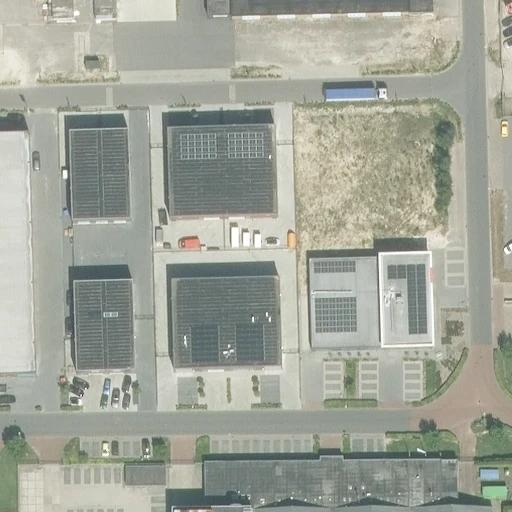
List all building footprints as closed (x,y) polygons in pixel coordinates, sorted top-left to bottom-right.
[(102,8),(101,0),(57,0),(58,10),(102,8)] [(230,0),(206,0),(207,18),(231,18),(230,0)] [(230,0),(231,18),(230,20),(397,16),(396,0),(230,0)] [(431,0),(396,0),(397,16),(409,16),(409,17),(421,16),(424,16),(430,16),(433,16),(433,5),(431,5),(431,0)] [(274,130),(221,131),(223,220),(277,219),(274,130)] [(221,131),(167,133),(169,222),(223,220),(221,131)] [(128,134),(98,135),(100,192),(109,192),(129,191),(128,134)] [(98,135),(69,135),(70,193),(90,192),(100,192),(98,135)] [(29,137),(0,137),(0,178),(30,178),(29,137)] [(30,178),(0,178),(0,198),(31,198),(30,178)] [(129,191),(109,192),(110,224),(130,224),(129,191)] [(90,192),(70,193),(71,225),(91,225),(90,192)] [(100,192),(90,192),(91,225),(110,224),(109,192),(100,192)] [(31,198),(0,198),(0,218),(31,217),(31,198)] [(31,217),(0,218),(0,238),(32,237),(31,217)] [(32,237),(0,238),(0,258),(32,257),(32,237)] [(32,257),(0,258),(0,278),(33,277),(32,257)] [(429,259),(308,262),(311,353),(431,350),(429,282),(429,259)] [(33,277),(0,278),(0,298),(33,297),(33,277)] [(279,282),(225,283),(227,372),(281,371),(279,282)] [(225,283),(171,284),(173,374),(227,372),(225,283)] [(112,285),(93,286),(94,319),(103,319),(113,319),(112,285)] [(132,285),(112,285),(113,319),(133,318),(132,285)] [(93,286),(73,286),(74,320),(94,319),(93,286)] [(33,297),(0,298),(0,318),(34,317),(33,297)] [(34,317),(0,318),(0,338),(34,337),(34,317)] [(113,319),(103,319),(105,375),(135,375),(133,318),(113,319)] [(94,319),(74,320),(75,376),(105,375),(103,319),(94,319)] [(34,337),(0,338),(0,379),(35,378),(34,337)] [(490,511),(490,510),(456,510),(456,463),(205,465),(206,511),(172,511),(171,511),(490,511)] [(129,486),(170,486),(170,465),(129,465),(129,486)]
